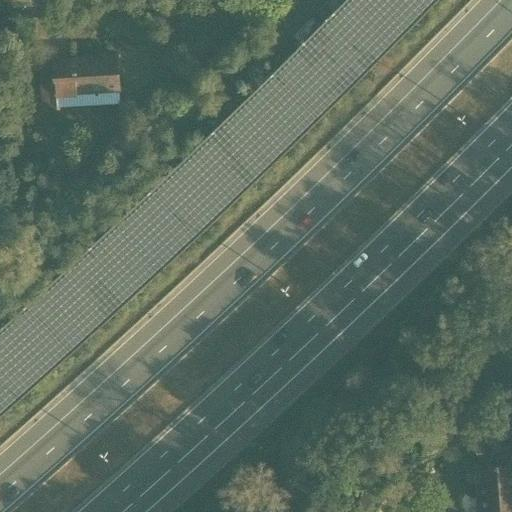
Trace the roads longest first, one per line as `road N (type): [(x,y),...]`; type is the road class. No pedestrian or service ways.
road 1 (motorway): [(511,6),(274,250),(0,490)]
road 2 (motorway): [(107,511),(511,128)]
